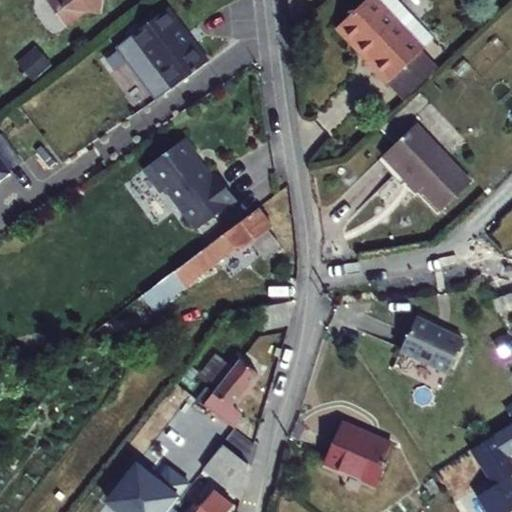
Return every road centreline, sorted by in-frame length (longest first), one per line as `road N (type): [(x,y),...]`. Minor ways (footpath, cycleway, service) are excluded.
road 1 (residential): [(274,0),(309,278)]
road 2 (residential): [(249,511),(309,278)]
